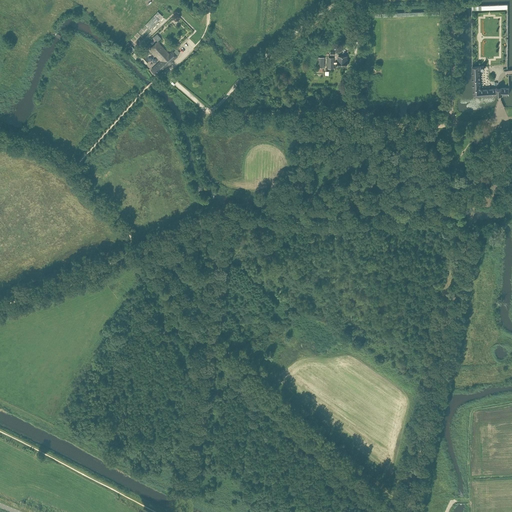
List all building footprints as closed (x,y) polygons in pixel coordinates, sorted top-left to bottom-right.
[(508,5),(472,6),(472,13),(489,12),(508,12),(508,5)] [(154,16),(145,25),(150,29),(158,20),(154,16)] [(156,76),(177,56),(177,55),(180,53),(176,49),(173,52),(172,51),(169,54),(158,41),(157,42),(149,49),(160,61),(151,70),(156,76)] [(338,66),(347,66),(347,61),(347,56),(338,56),(338,66)] [(509,94),(509,88),(499,88),(496,88),(496,89),(480,89),(480,85),(479,67),(473,67),(474,96),(499,95),(509,94)]
